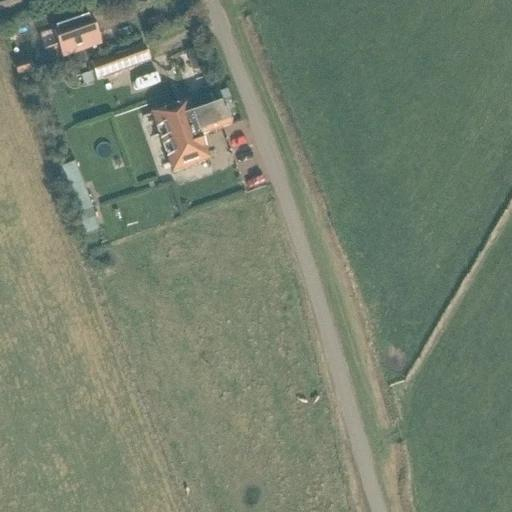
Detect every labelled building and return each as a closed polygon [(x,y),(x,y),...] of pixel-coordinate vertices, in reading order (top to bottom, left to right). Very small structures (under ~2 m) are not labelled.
[(93,19),(56,32),(66,59),(102,46),(93,19)] [(106,60),(91,65),(97,82),(150,62),(144,48),(107,62),(106,60)] [(196,50),(186,54),(192,73),(203,70),(196,50)] [(30,63),(14,68),(19,79),(34,74),(30,63)] [(188,111),(158,122),(177,173),(207,162),(198,139),(230,127),(222,104),(231,101),(228,91),(211,97),(215,107),(190,116),(188,111)] [(74,165),(60,170),(83,237),(101,231),(76,164),(74,165)]
